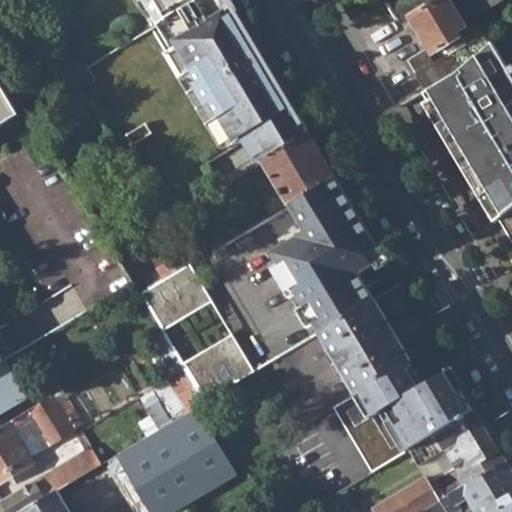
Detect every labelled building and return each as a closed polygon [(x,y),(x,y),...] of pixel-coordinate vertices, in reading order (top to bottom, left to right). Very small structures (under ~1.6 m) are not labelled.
[(146,0),(157,17),(160,22),(166,19),(169,17),(158,0),(146,0)] [(158,0),(169,17),(198,0),(158,0)] [(311,132),(261,47),(232,0),(198,0),(169,17),(166,19),(202,82),(204,86),(199,90),(209,106),(215,102),(237,140),(244,136),(259,163),(264,160),(271,155),(311,132)] [(250,0),(239,0),(246,10),(250,7),(253,5),(250,0)] [(410,18),(433,54),(447,46),(451,51),(464,44),(462,38),(470,32),(451,0),(464,0),(473,14),(496,0),(388,0),(402,22),(410,18)] [(457,147),(499,217),(511,206),(511,75),(510,72),(511,70),(511,57),(504,62),(490,39),(463,61),(426,88),(423,90),(427,97),(437,91),(467,141),(457,147)] [(408,58),(426,88),(463,61),(460,57),(455,59),(452,56),(445,60),(443,56),(431,62),(424,50),(408,58)] [(0,362),(4,359),(0,352),(0,128),(14,120),(10,114),(11,109),(18,106),(0,75),(0,362)] [(437,91),(427,97),(457,147),(467,141),(437,91)] [(23,115),(18,106),(11,109),(10,114),(14,120),(23,115)] [(144,124),(125,136),(131,147),(151,134),(144,124)] [(264,160),(290,202),(298,196),(336,174),(311,132),(271,155),(264,160)] [(298,196),(290,202),(305,227),(271,248),(319,329),(322,328),(373,297),(358,271),(384,255),(346,191),(336,174),(298,196)] [(511,206),(499,217),(511,238),(511,206)] [(185,250),(149,272),(155,282),(192,260),(185,250)] [(373,297),(322,328),(359,389),(410,358),(373,297)] [(359,389),(355,391),(396,459),(410,451),(477,410),(466,392),(460,395),(445,371),(425,383),(410,358),(359,389)] [(167,376),(188,411),(196,406),(206,400),(185,365),(167,376)] [(31,417),(41,432),(66,416),(54,396),(24,414),(26,419),(31,417)] [(118,453),(144,511),(177,511),(188,506),(238,477),(196,406),(188,411),(118,453)] [(410,451),(420,465),(446,449),(456,467),(459,472),(500,449),(477,410),(410,451)] [(0,428),(0,476),(5,474),(8,478),(32,463),(8,423),(0,428)] [(420,465),(427,477),(441,501),(446,498),(442,491),(448,486),(442,476),(456,467),(446,449),(420,465)] [(442,491),(446,498),(508,462),(500,449),(459,472),(456,467),(442,476),(448,486),(442,491)] [(67,462),(58,468),(68,482),(77,477),(67,462)] [(511,511),(511,469),(508,462),(446,498),(441,501),(422,511),(456,511),(461,509),(459,504),(470,497),(479,511),(511,511)] [(57,489),(68,482),(58,468),(3,501),(9,511),(18,511),(19,511),(57,489)] [(376,511),(422,511),(441,501),(427,477),(374,509),(376,511)] [(70,511),(57,489),(19,511),(70,511)]
